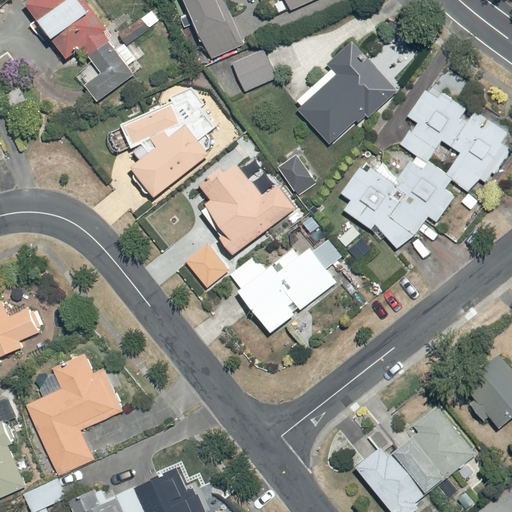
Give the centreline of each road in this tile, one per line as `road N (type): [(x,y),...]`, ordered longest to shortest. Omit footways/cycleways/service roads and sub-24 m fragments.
road 1 (residential): [(0,216),(46,212),(87,230),(269,445)]
road 2 (residential): [(269,445),(511,255)]
